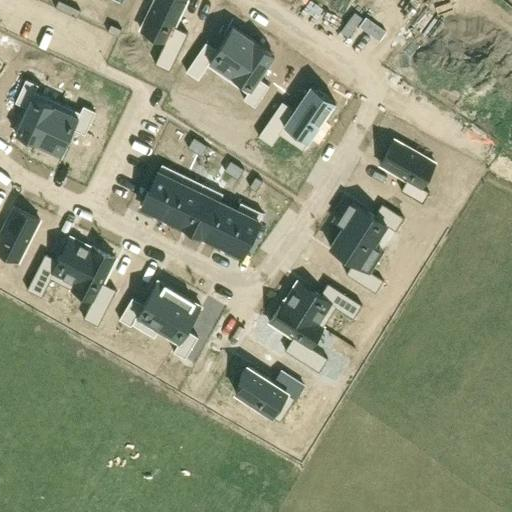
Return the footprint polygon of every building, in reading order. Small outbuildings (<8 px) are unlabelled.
[(59,0),(58,0),(55,7),(66,12),(70,5),(59,0)] [(154,0),(140,29),(165,41),(155,63),(169,70),(188,32),(174,26),(186,0),(154,0)] [(327,0),(322,7),(359,35),(377,11),(363,1),(364,0),(327,0)] [(70,5),(66,12),(77,17),(80,10),(70,5)] [(434,43),(419,67),(439,80),(440,80),(458,52),(459,52),(463,46),(442,32),(448,23),(436,15),(422,36),(434,43)] [(111,24),(107,31),(118,36),(122,29),(111,24)] [(206,42),(186,71),(198,79),(208,65),(227,78),(253,40),(233,26),(217,49),(206,42)] [(253,40),(227,78),(248,93),(243,99),(254,106),(269,85),(258,78),(274,55),(253,40)] [(439,80),(435,86),(457,100),(472,77),(484,84),(497,63),(485,55),(479,65),(459,52),(458,52),(440,80),(439,80)] [(143,66),(139,75),(150,80),(154,72),(143,66)] [(27,108),(15,133),(38,144),(58,102),(63,92),(39,82),(42,75),(30,69),(15,102),(27,108)] [(155,72),(151,81),(162,86),(166,77),(155,72)] [(282,101),(258,135),(272,144),(279,133),(302,149),(310,137),(323,119),(335,101),(311,85),(294,109),(282,101)] [(511,98),(511,116),(503,130),(511,135),(511,92),(509,97),(511,98)] [(58,102),(38,144),(61,154),(73,129),(85,134),(95,111),(83,105),(80,112),(58,102)] [(194,137),(187,147),(194,151),(200,141),(194,137)] [(395,139),(380,164),(407,179),(401,190),(423,202),(429,191),(421,186),(435,162),(395,139)] [(200,141),(194,151),(201,155),(207,145),(200,141)] [(241,143),(235,153),(255,166),(261,156),(241,143)] [(230,160),(224,170),(231,174),(237,164),(230,160)] [(287,180),(314,184),(317,167),(289,162),(287,180)] [(162,163),(141,206),(163,216),(183,174),(162,163)] [(237,164),(231,174),(238,179),(244,169),(237,164)] [(183,174),(163,216),(182,225),(203,183),(183,174)] [(255,176),(249,186),(256,191),(262,181),(255,176)] [(182,225),(182,226),(201,235),(218,200),(219,200),(223,193),(203,183),(182,225)] [(218,200),(201,235),(221,244),(238,209),(237,209),(219,200),(218,200)] [(351,200),(337,222),(343,226),(344,225),(373,244),(373,243),(385,224),(395,230),(404,217),(382,203),(374,215),(351,200)] [(238,209),(221,244),(242,254),(263,212),(241,201),(237,209),(238,209)] [(0,251),(19,261),(40,219),(14,206),(1,232),(0,231),(0,251)] [(343,226),(330,246),(353,261),(346,273),(375,292),(383,280),(366,268),(379,247),(373,243),(373,244),(344,225),(343,226)] [(31,280),(27,289),(41,297),(51,278),(72,289),(93,246),(92,246),(92,247),(70,236),(58,260),(45,253),(39,266),(31,280)] [(93,246),(72,289),(93,300),(83,318),(98,325),(116,289),(103,283),(115,258),(93,246)] [(35,263),(27,278),(31,280),(39,266),(35,263)] [(132,297),(119,319),(131,326),(132,324),(153,337),(180,293),(158,280),(143,304),(132,297)] [(283,300),(283,301),(323,326),(336,307),(353,318),(362,304),(328,282),(320,295),(297,280),(284,301),(283,300)] [(154,337),(152,341),(172,353),(173,351),(185,358),(198,337),(187,330),(201,305),(180,293),(153,337),(154,337)] [(283,301),(269,322),(293,337),(285,349),(319,371),(327,358),(328,357),(310,346),(323,326),(283,301)] [(370,301),(363,313),(373,319),(380,308),(370,301)] [(327,358),(319,371),(326,376),(334,363),(327,358)] [(243,380),(235,392),(280,420),(294,397),(295,398),(303,384),(281,370),(274,381),(263,374),(263,375),(247,365),(239,377),(243,380)]
